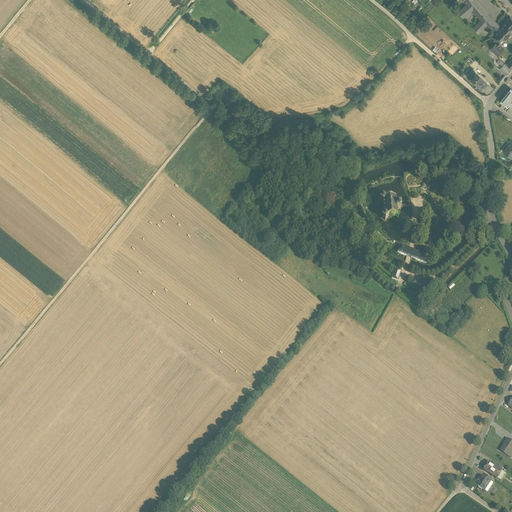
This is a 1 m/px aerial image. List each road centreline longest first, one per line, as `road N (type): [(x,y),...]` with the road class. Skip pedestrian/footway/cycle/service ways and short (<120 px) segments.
road 1 (track): [(147,51),(206,101),(206,111),(0,360)]
road 2 (track): [(206,101),(243,129),(331,110),(411,33)]
road 3 (residential): [(511,264),(490,210),(488,100)]
road 4 (residential): [(495,511),(460,488),(511,373)]
road 5 (residential): [(373,0),(488,100)]
